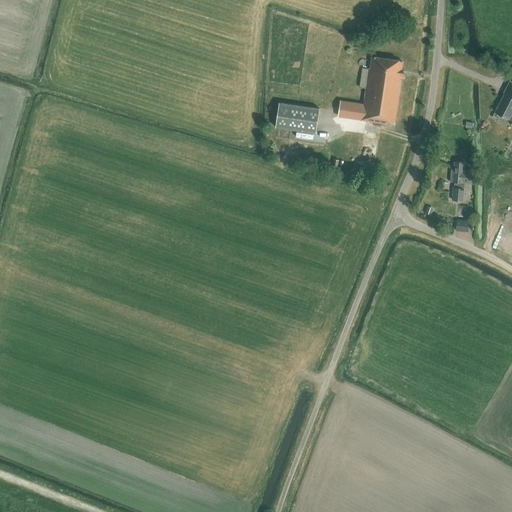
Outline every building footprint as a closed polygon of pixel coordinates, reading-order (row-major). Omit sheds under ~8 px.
[(373,120),(394,123),(402,69),(400,69),(401,60),(372,56),(371,61),(370,68),(368,68),(363,103),(342,100),(339,115),(359,118),(358,122),(372,124),(373,120)] [(495,112),(511,120),(511,83),(510,82),(505,93),(495,112)] [(320,107),(279,101),(276,125),(316,131),(320,107)] [(464,161),(454,160),(453,167),(451,167),(450,181),(455,181),(455,187),(454,187),(453,199),(461,199),(462,188),(459,188),(460,181),(470,182),(471,173),(463,172),(464,161)] [(433,208),(427,206),(424,214),(431,216),(433,208)] [(466,220),(455,218),(453,228),(465,230),(466,220)]
